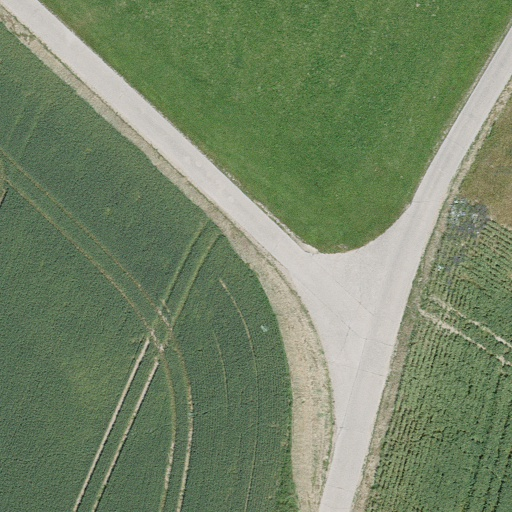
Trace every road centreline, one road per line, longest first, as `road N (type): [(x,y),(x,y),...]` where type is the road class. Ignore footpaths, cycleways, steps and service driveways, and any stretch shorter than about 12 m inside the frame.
road 1 (track): [(334,511),(373,329),(20,0)]
road 2 (track): [(373,329),(457,141),(511,49)]
